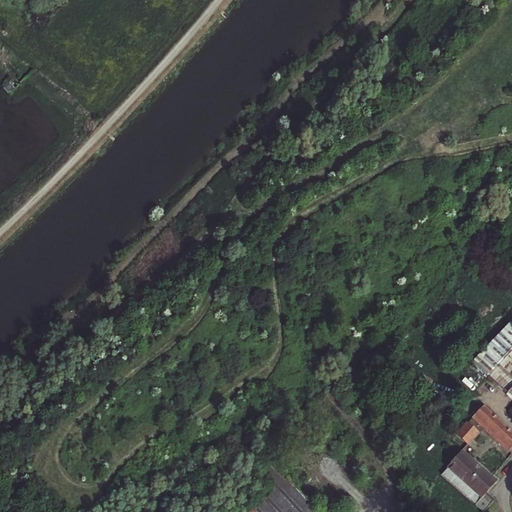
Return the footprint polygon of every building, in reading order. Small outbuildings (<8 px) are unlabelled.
[(501,392),(511,401),(511,328),(508,325),(471,364),(501,392)] [(511,447),(511,435),(482,407),(473,418),(509,452),(511,447)] [(450,442),(461,451),(463,453),(479,434),(467,423),(466,422),(450,442)] [(459,453),(445,469),(446,470),(480,501),(476,506),(481,510),(482,511),(484,511),(494,501),(486,494),(495,484),(459,453)] [(315,511),(270,463),(257,474),(262,478),(259,481),(267,490),(242,511),(315,511)] [(441,476),(476,506),(480,501),(446,470),(441,476)]
